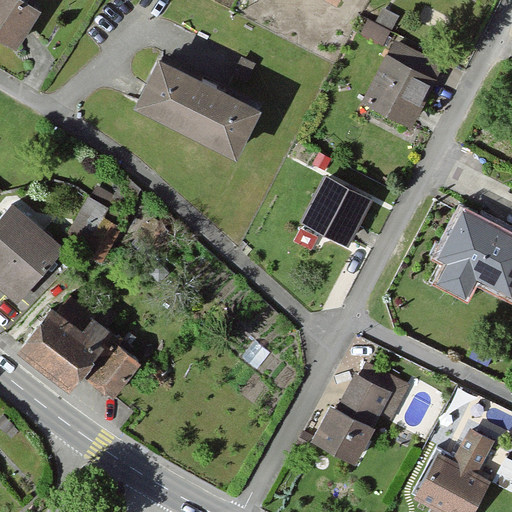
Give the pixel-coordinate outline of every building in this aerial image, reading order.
[(0,0),(0,34),(17,45),(41,8),(28,0),(0,0)] [(361,30),(384,40),(392,24),(369,13),(361,30)] [(410,125),(444,64),(395,37),(361,98),(410,125)] [(135,103),(235,154),(260,105),(160,55),(135,103)] [(348,242),(372,196),(325,171),(301,217),(348,242)] [(107,204),(87,194),(67,234),(87,244),(101,215),(107,204)] [(0,284),(17,299),(64,247),(12,201),(0,215),(0,284)] [(438,280),(465,294),(475,273),(511,292),(511,290),(511,234),(463,208),(439,254),(448,259),(438,280)] [(120,225),(101,215),(87,244),(83,252),(101,262),(120,225)] [(18,347),(68,385),(98,345),(111,328),(67,295),(57,307),(52,303),(18,347)] [(111,328),(98,345),(105,350),(85,375),(114,397),(140,361),(129,353),(134,346),(111,328)] [(355,459),(379,410),(391,416),(408,382),(366,361),(360,373),(356,371),(339,405),(331,401),(313,438),(355,459)] [(469,426),(453,458),(438,451),(414,496),(445,511),(470,511),(488,477),(475,470),(492,437),(469,426)] [(511,489),(511,458),(506,456),(493,480),(511,489)]
